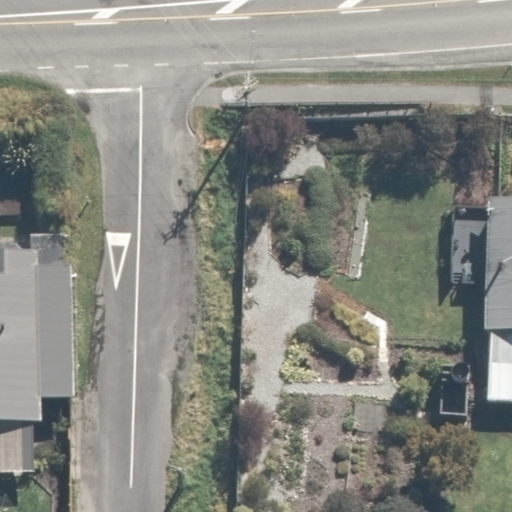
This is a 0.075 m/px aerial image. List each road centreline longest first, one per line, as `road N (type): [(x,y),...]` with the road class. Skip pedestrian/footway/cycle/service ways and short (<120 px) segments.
road 1 (residential): [(143,22),(140,511)]
road 2 (primary): [(399,0),(143,22)]
road 3 (primary): [(143,22),(0,27)]
